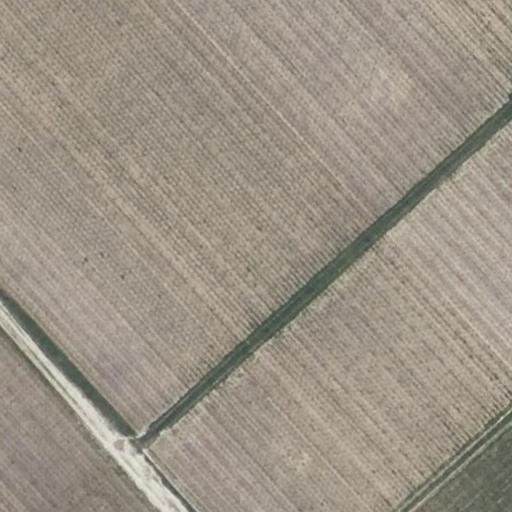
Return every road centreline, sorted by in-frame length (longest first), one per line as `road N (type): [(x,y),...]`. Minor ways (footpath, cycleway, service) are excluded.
road 1 (track): [(0,312),(178,511)]
road 2 (unknown): [(511,409),(398,511)]
